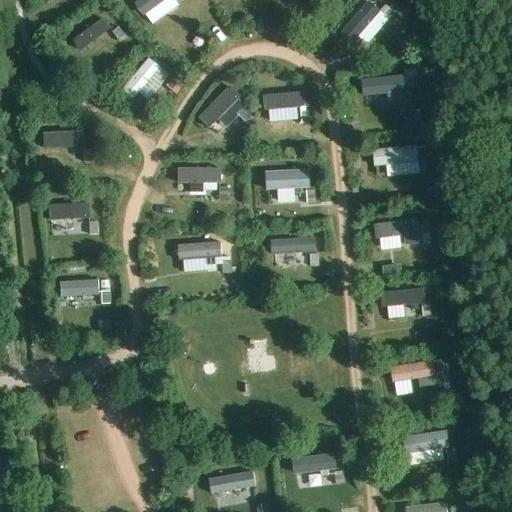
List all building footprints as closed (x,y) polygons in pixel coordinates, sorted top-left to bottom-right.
[(141,0),(109,0),(113,14),(143,7),(141,0)] [(386,6),(381,12),(390,20),(395,14),(386,6)] [(119,27),(112,32),(119,41),(126,36),(119,27)] [(103,103),(131,80),(120,66),(92,90),(103,103)] [(412,70),(400,70),(401,78),(413,78),(412,70)] [(176,74),(166,86),(176,95),(186,83),(176,74)] [(243,107),(237,113),(238,115),(246,122),(252,116),(243,107)] [(310,111),(300,112),(301,124),(311,123),(310,111)] [(407,129),(423,128),(422,116),(406,118),(407,129)] [(423,149),(416,150),(417,162),(418,173),(426,172),(423,149)] [(91,150),(83,151),(85,164),(92,163),(91,150)] [(387,169),(387,158),(342,161),(343,172),(387,169)] [(236,196),(250,196),(251,206),(264,206),(263,193),(278,192),(277,175),(235,177),(236,196)] [(147,188),(163,190),(164,177),(148,176),(147,188)] [(220,187),(220,199),(228,199),(228,187),(220,187)] [(315,187),(306,188),(306,203),(316,203),(315,187)] [(98,222),(88,222),(89,234),(98,233),(98,222)] [(429,233),(422,233),(423,246),(430,245),(429,233)] [(252,276),(265,275),(264,265),(276,265),(275,257),(283,257),(283,243),(239,246),(240,263),(251,262),(252,276)] [(191,267),(190,248),(148,252),(150,270),(191,267)] [(318,254),(310,255),(311,267),(319,267),(318,254)] [(231,261),(221,261),(221,274),(232,273),(231,261)] [(383,276),(402,274),(401,264),(382,267),(383,276)] [(32,305),(70,304),(70,288),(31,290),(32,305)] [(111,291),(102,291),(103,304),(112,304),(111,291)] [(431,303),(422,304),(424,316),(432,315),(431,303)] [(446,360),(435,362),(437,369),(448,367),(446,360)] [(358,370),(359,387),(403,385),(402,367),(358,370)] [(370,444),(372,459),(388,457),(389,468),(404,466),(402,455),(417,452),(415,437),(370,444)] [(454,450),(446,452),(448,464),(457,463),(454,450)] [(343,472),(335,472),(336,484),(345,484),(343,472)] [(257,489),(248,490),(250,502),(258,501),(257,489)] [(217,491),(183,497),(185,511),(220,506),(217,491)] [(257,511),(266,511),(266,503),(256,504),(257,511)]
